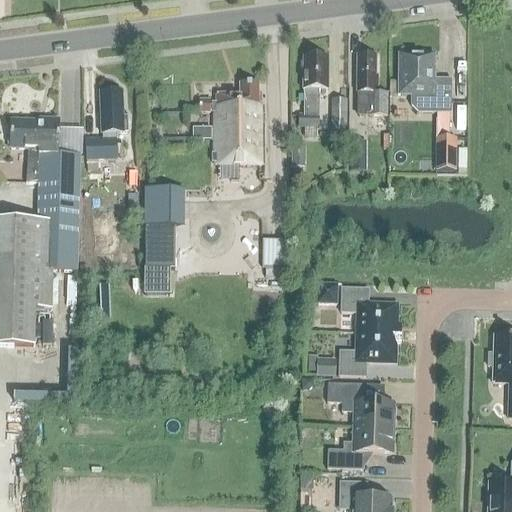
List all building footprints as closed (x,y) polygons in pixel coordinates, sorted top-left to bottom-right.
[(433,81),(433,57),(399,57),(398,76),(397,76),(397,85),(389,85),(388,97),(396,97),(410,97),(410,107),(417,115),(436,115),(448,115),(450,115),(450,81),(435,81),(433,81)] [(358,118),(369,118),(386,118),(386,94),(377,94),(377,77),(374,77),(375,58),(356,58),(356,109),(358,109),(358,118)] [(326,98),(326,60),(303,60),(303,91),(303,109),(303,117),(298,117),(297,129),(318,129),(318,98),(326,98)] [(198,102),(198,115),(209,115),(209,114),(213,114),(213,157),(211,157),(211,164),(213,164),(213,167),(262,167),(262,108),(257,108),(257,86),(239,86),(239,96),(215,96),(215,104),(209,105),(209,102),(198,102)] [(99,95),(100,135),(101,135),(102,141),(85,142),(85,163),(115,162),(114,135),(127,134),(126,119),(122,119),(121,94),(99,95)] [(329,134),(345,135),(346,102),(330,101),(329,134)] [(28,151),(27,178),(27,186),(38,186),(37,225),(0,223),(0,348),(33,350),(34,311),(50,312),(51,273),(74,274),(75,254),(76,254),(79,158),(57,157),(58,121),(43,121),(43,124),(10,123),(9,150),(28,151)] [(153,131),(153,128),(149,128),(149,131),(149,139),(146,139),(146,147),(149,147),(158,146),(158,131),(153,131)] [(436,141),(436,173),(455,173),(455,141),(436,141)] [(363,143),(349,143),(348,173),(362,173),(363,143)] [(461,144),(461,172),(469,172),(469,144),(461,144)] [(300,149),(291,149),(290,149),(290,169),(300,169),(302,169),(302,149),(300,149)] [(97,162),(85,163),(86,173),(97,172),(97,162)] [(136,187),(136,173),(128,173),(128,187),(136,187)] [(144,191),(144,269),(174,269),(174,228),(174,191),(144,191)] [(289,277),(287,240),(266,241),(267,278),(289,277)] [(102,256),(111,261),(115,253),(106,249),(102,256)] [(316,307),(337,307),(337,286),(316,286),(316,307)] [(356,316),(355,335),(395,336),(396,307),(367,306),(367,292),(341,291),(340,315),(356,316)] [(395,336),(355,335),(355,354),(339,354),(338,378),(365,379),(365,365),(395,366),(395,336)] [(511,339),(493,339),(492,356),(487,356),(487,369),(492,369),(491,385),(508,386),(507,421),(511,420),(511,339)] [(316,362),(315,378),(333,379),(334,363),(316,362)] [(301,382),(301,392),(306,392),(311,388),(311,382),(301,382)] [(353,416),(352,430),(392,431),(393,406),(364,405),(364,387),(327,386),(326,406),(341,406),(341,415),(353,416)] [(392,431),(352,430),(351,445),(342,445),(342,453),(326,452),(326,472),(362,473),(362,455),(392,456),(392,431)] [(486,511),(511,511),(511,465),(511,466),(510,487),(487,486),(486,511)] [(311,493),(312,477),(300,476),(299,492),(311,493)] [(349,511),(390,511),(390,501),(365,500),(365,486),(339,485),(339,511),(349,511)]
